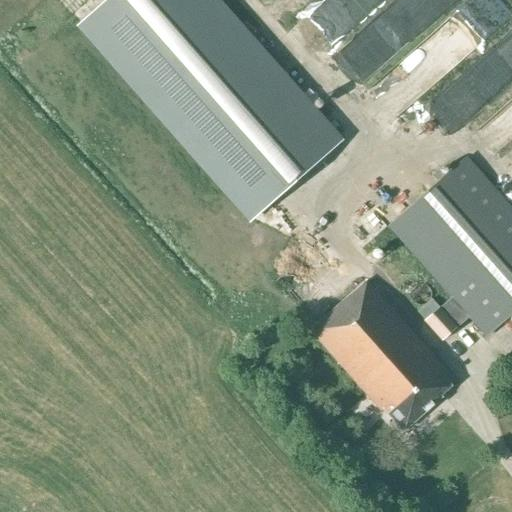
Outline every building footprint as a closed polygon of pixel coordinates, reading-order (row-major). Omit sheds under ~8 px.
[(275,74),(210,0),(105,0),(79,24),(250,219),(339,141),(277,72),(275,74)] [(467,55),(511,11),(511,0),(467,0),(439,28),(467,55)] [(511,41),(423,121),(442,143),(511,80),(511,41)] [(450,298),(436,310),(436,311),(454,331),(469,318),(485,337),(511,313),(511,209),(467,158),(388,227),(450,298)] [(440,395),(455,382),(365,282),(309,333),(381,412),(383,410),(402,432),(441,397),(440,395)] [(442,341),(454,331),(436,311),(424,321),(442,341)]
